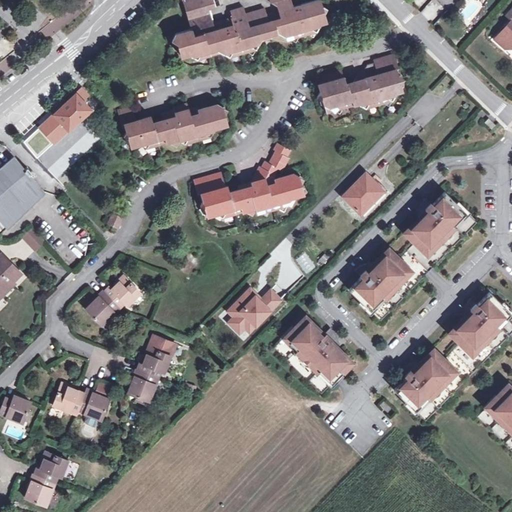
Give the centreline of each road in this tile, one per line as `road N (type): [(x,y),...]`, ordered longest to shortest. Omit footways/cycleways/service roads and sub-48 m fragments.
road 1 (residential): [(288,86),(261,133),(155,180),(118,246),(58,299),(54,332),(0,381)]
road 2 (residential): [(499,160),(439,162),(316,289),(385,366)]
road 3 (residential): [(385,366),(500,251)]
road 4 (residential): [(423,33),(301,68),(288,86)]
road 5 (primary): [(0,104),(111,10)]
road 6 (residential): [(288,86),(234,80),(151,96)]
road 7 (residential): [(423,33),(511,115)]
